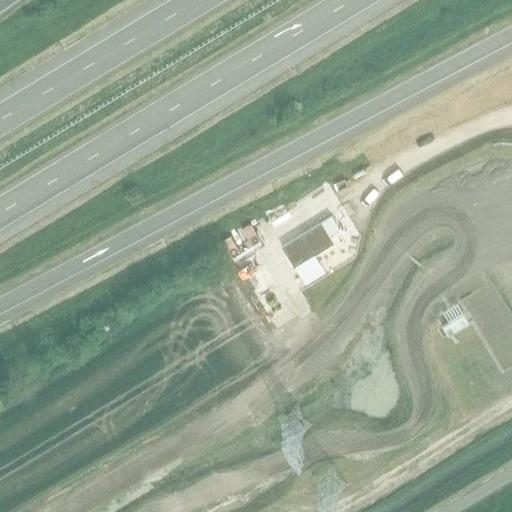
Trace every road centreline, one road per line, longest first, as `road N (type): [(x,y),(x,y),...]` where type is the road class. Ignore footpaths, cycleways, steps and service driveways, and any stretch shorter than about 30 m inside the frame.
road 1 (trunk): [(0,304),(511,34)]
road 2 (trunk): [(0,217),(359,0)]
road 3 (trunk): [(201,0),(0,123)]
